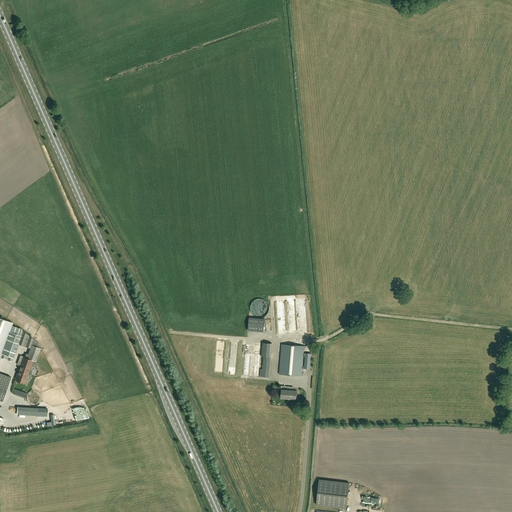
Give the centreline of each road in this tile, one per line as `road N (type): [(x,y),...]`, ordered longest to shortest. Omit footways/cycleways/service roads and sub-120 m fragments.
road 1 (primary): [(217,511),(0,15)]
road 2 (unclassified): [(299,511),(306,383)]
